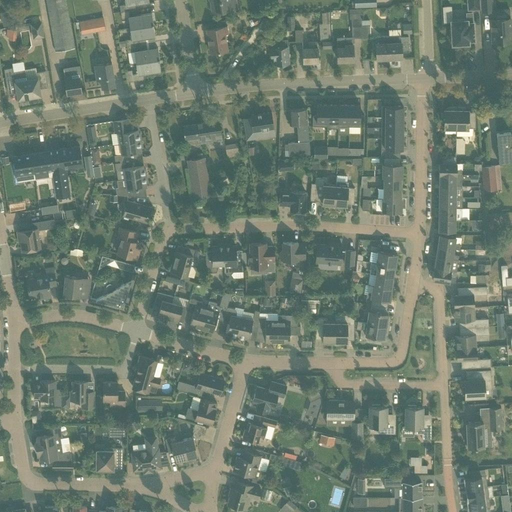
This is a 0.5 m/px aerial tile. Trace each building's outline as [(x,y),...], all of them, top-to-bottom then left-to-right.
[(46,0),(53,37),(70,34),(64,0),(46,0)] [(121,12),(135,9),(135,3),(148,1),(148,0),(126,0),(127,4),(120,5),(121,12)] [(210,0),(212,13),(232,9),(238,9),(236,0),(210,0)] [(480,10),(479,0),(466,0),(468,10),(480,10)] [(492,0),(480,0),(481,13),(493,12),(492,0)] [(136,15),(135,9),(121,12),(122,18),(129,17),(131,28),(153,24),(153,23),(152,24),(150,14),(152,14),(152,13),(136,15)] [(352,38),(362,38),(361,22),(361,9),(349,9),(350,18),(351,18),(352,38)] [(330,40),(329,12),(321,13),(322,24),(318,24),(320,41),(330,40)] [(451,30),(449,30),(450,38),(452,38),(452,44),(469,44),(468,41),(474,40),(473,22),(472,13),(466,13),(467,20),(451,21),(451,30)] [(102,17),(79,19),(80,33),(104,30),(102,17)] [(252,19),(255,24),(256,25),(259,23),(261,18),(260,17),(255,17),(252,19)] [(263,31),(269,21),(264,17),(257,27),(263,31)] [(510,18),(491,19),(492,42),(511,41),(510,18)] [(370,37),(369,21),(361,22),(362,38),(370,37)] [(44,37),(42,22),(30,24),(33,39),(44,37)] [(411,23),(402,24),(403,34),(411,34),(411,23)] [(153,24),(131,28),(132,39),(126,40),(127,46),(141,44),(140,38),(154,36),(152,26),(154,25),(153,24)] [(399,27),(399,34),(402,34),(401,24),(393,24),(393,28),(399,27)] [(207,29),(210,53),(227,51),(225,34),(228,34),(226,26),(207,29)] [(17,30),(7,29),(7,36),(9,37),(17,37),(17,30)] [(296,42),(303,41),(302,29),(295,30),(296,42)] [(401,37),(401,35),(391,36),(388,36),(389,59),(402,58),(402,52),(409,51),(408,36),(401,37)] [(389,59),(388,36),(376,36),(376,43),(376,59),(389,59)] [(270,40),(271,56),(274,56),(275,64),(288,63),(287,39),(270,40)] [(337,48),(338,61),(354,60),(353,45),(345,45),(345,40),(338,40),(339,48),(337,48)] [(303,49),(303,62),(318,62),(317,48),(316,48),(315,41),(307,41),(308,48),(303,49)] [(137,62),(159,59),(159,58),(158,58),(156,48),(158,48),(158,47),(142,50),(141,44),(127,46),(128,52),(135,51),(137,62)] [(125,71),(127,82),(144,79),(143,73),(160,70),(158,60),(159,60),(159,59),(137,62),(138,73),(133,74),(132,70),(125,71)] [(100,80),(102,88),(115,86),(111,63),(94,65),(96,80),(100,80)] [(67,94),(81,91),(79,77),(81,77),(80,67),(63,69),(64,76),(67,94)] [(30,99),(26,79),(24,70),(13,71),(13,68),(4,69),(8,91),(14,90),(15,93),(17,92),(18,100),(23,99),(23,100),(25,100),(30,99)] [(37,77),(26,79),(30,99),(32,99),(36,98),(36,96),(41,95),(40,88),(48,87),(45,71),(36,72),(37,77)] [(312,126),(327,126),(328,105),(317,105),(316,115),(313,115),(312,126)] [(338,105),(328,105),(327,126),(327,128),(338,128),(338,126),(338,105)] [(349,127),(349,105),(338,105),(338,126),(349,127)] [(349,105),(349,127),(360,127),(360,123),(360,105),(349,105)] [(381,106),(381,117),(403,117),(403,106),(385,106),(381,106)] [(444,129),(456,129),(456,106),(447,107),(447,109),(444,109),(444,114),(441,114),(440,123),(444,123),(444,129)] [(465,108),(456,106),(456,129),(468,129),(468,128),(475,128),(475,115),(468,115),(468,109),(465,109),(465,108)] [(288,109),(289,124),(297,124),(298,142),(288,142),(288,155),(309,154),(307,108),(288,109)] [(264,130),(273,128),(271,112),(250,115),(250,117),(243,118),(246,140),(254,139),(254,136),(265,134),(264,130)] [(381,127),(403,128),(403,117),(381,117),(381,127)] [(113,144),(119,143),(141,140),(140,133),(138,133),(138,129),(127,131),(125,119),(128,119),(127,118),(112,121),(114,133),(111,133),(113,144)] [(198,143),(222,140),(219,120),(183,125),(185,141),(197,139),(198,143)] [(381,138),(403,138),(403,128),(381,127),(381,138)] [(511,137),(511,138),(510,133),(496,134),(499,163),(511,161),(511,137)] [(403,138),(381,138),(381,149),(402,150),(403,138)] [(121,155),(141,152),(140,148),(142,147),(141,140),(119,143),(121,155)] [(227,157),(239,156),(237,143),(225,145),(227,157)] [(82,165),(80,146),(13,156),(17,181),(53,176),(56,197),(70,195),(66,168),(82,165)] [(314,158),(327,158),(327,156),(327,146),(314,146),(314,158)] [(92,165),(90,155),(84,156),(85,166),(92,165)] [(204,157),(188,160),(194,199),(210,197),(204,157)] [(396,158),(384,157),(384,164),(381,164),(381,174),(402,174),(402,164),(396,164),(396,158)] [(144,169),(143,165),(125,167),(124,162),(115,163),(115,169),(117,169),(118,180),(147,176),(146,169),(144,169)] [(279,171),(286,170),(286,162),(278,162),(279,171)] [(439,175),(440,175),(457,175),(461,175),(461,170),(455,170),(455,163),(442,163),(439,163),(439,175)] [(482,166),(484,191),(501,189),(499,165),(482,166)] [(101,176),(100,166),(93,167),(94,177),(101,176)] [(402,174),(381,174),(381,178),(383,178),(383,188),(398,188),(398,184),(402,184),(402,174)] [(440,175),(439,186),(456,186),(457,175),(440,175)] [(134,189),(146,187),(146,183),(148,183),(147,176),(118,180),(120,194),(127,195),(135,196),(134,189)] [(227,177),(222,181),(226,186),(231,182),(227,177)] [(325,206),(334,208),(336,185),(329,184),(326,178),(315,177),(315,184),(317,184),(316,198),(323,198),(322,204),(325,204),(325,206)] [(334,208),(343,207),(343,205),(346,206),(346,200),(353,201),(354,188),(347,187),(348,186),(336,185),(334,208)] [(439,186),(439,197),(456,197),(456,186),(439,186)] [(369,196),(370,188),(363,187),(362,195),(369,196)] [(398,188),(383,188),(383,198),(382,198),(382,201),(401,202),(402,192),(398,192),(398,188)] [(291,192),(280,192),(279,204),(291,205),(290,210),(305,211),(305,192),(291,191),(291,192)] [(439,197),(439,207),(456,208),(456,197),(439,197)] [(370,210),(371,199),(363,199),(362,210),(370,210)] [(147,223),(151,207),(127,200),(123,216),(147,223)] [(401,202),(382,201),(382,211),(401,211),(401,202)] [(58,211),(57,205),(41,207),(42,214),(58,211)] [(439,207),(439,218),(456,219),(461,219),(462,208),(456,208),(439,207)] [(456,231),(456,219),(439,218),(438,230),(456,231)] [(473,226),(473,229),(482,229),(482,220),(473,220),(473,225),(473,226)] [(135,242),(138,232),(120,227),(117,237),(121,238),(117,253),(136,259),(140,247),(139,247),(136,246),(137,243),(136,242),(135,242)] [(37,228),(17,231),(18,239),(20,238),(22,251),(40,248),(37,228)] [(457,237),(449,236),(439,234),(437,246),(438,246),(455,249),(459,250),(460,245),(455,244),(457,237)] [(395,266),(397,254),(380,251),(382,241),(371,240),(369,253),(371,255),(377,256),(376,263),(395,266)] [(304,243),(297,244),(292,244),(292,242),(282,242),(283,251),(280,251),(280,259),(283,259),(283,260),(298,260),(298,259),(305,259),(304,243)] [(266,271),(274,271),(274,246),(262,247),(262,243),(249,243),(250,252),(248,252),(248,264),(249,263),(249,268),(266,267),(266,271)] [(315,262),(318,262),(318,269),(337,270),(337,264),(340,264),(342,244),(333,243),(333,245),(317,244),(315,262)] [(224,264),(224,244),(218,244),(218,246),(212,246),(212,251),(206,251),(206,273),(216,272),(218,264),(224,264)] [(231,274),(233,272),(243,271),(242,250),(236,250),(236,245),(230,246),(230,244),(224,244),(224,264),(224,272),(226,274),(231,274)] [(436,257),(453,259),(458,260),(458,256),(454,255),(455,249),(438,246),(436,257)] [(175,250),(172,261),(190,266),(191,260),(197,262),(200,251),(186,247),(184,253),(175,250)] [(354,250),(346,250),(345,264),(353,265),(354,250)] [(119,268),(133,272),(135,265),(102,256),(98,268),(114,260),(119,268)] [(434,267),(456,271),(458,260),(453,259),(436,257),(434,267)] [(180,279),(185,281),(188,282),(190,276),(187,276),(190,266),(172,261),(169,271),(181,274),(180,279)] [(370,274),(394,277),(395,266),(376,263),(376,265),(376,270),(370,269),(370,274)] [(49,287),(56,285),(53,267),(46,268),(46,273),(42,274),(42,277),(27,280),(28,289),(27,289),(26,290),(27,295),(28,296),(29,296),(30,297),(42,295),(42,298),(51,297),(49,287)] [(455,282),(456,271),(434,267),(432,279),(449,282),(455,282)] [(372,286),(392,289),(394,277),(370,274),(368,285),(372,286)] [(485,283),(485,275),(476,274),(475,283),(485,283)] [(65,276),(64,295),(80,296),(81,294),(87,295),(87,297),(88,297),(89,285),(81,284),(82,278),(65,276)] [(300,293),(303,279),(291,277),(289,291),(300,293)] [(124,302),(131,280),(115,289),(113,285),(111,284),(109,283),(107,284),(106,287),(106,289),(108,293),(96,300),(118,306),(124,302)] [(275,295),(275,280),(265,280),(265,295),(275,295)] [(390,300),(392,289),(372,286),(371,292),(369,292),(366,294),(365,301),(368,304),(371,304),(383,306),(384,300),(390,300)] [(452,305),(454,305),(454,308),(473,307),(473,295),(487,294),(486,286),(457,287),(458,295),(453,295),(454,299),(452,299),(452,305)] [(221,298),(229,300),(231,294),(223,292),(221,298)] [(167,320),(172,302),(174,297),(163,294),(157,317),(167,320)] [(319,300),(318,300),(319,296),(307,295),(307,304),(318,304),(319,300)] [(201,329),(207,308),(200,306),(202,301),(190,298),(188,307),(187,310),(193,311),(189,326),(201,329)] [(217,318),(223,320),(226,308),(216,306),(217,303),(209,301),(207,308),(201,329),(213,332),(217,318)] [(187,310),(188,307),(172,302),(167,320),(178,322),(181,310),(186,312),(187,310)] [(315,305),(307,304),(307,312),(315,313),(315,305)] [(382,313),(383,306),(371,304),(370,311),(368,311),(366,323),(389,326),(389,317),(388,317),(388,314),(382,313)] [(237,338),(241,317),(236,316),(237,311),(235,309),(227,307),(226,308),(223,320),(223,322),(229,323),(226,334),(231,335),(230,337),(237,338)] [(473,307),(454,308),(455,321),(459,320),(459,328),(488,326),(488,319),(474,320),(473,307)] [(257,328),(259,316),(259,311),(255,310),(253,319),(241,317),(237,338),(244,340),(245,338),(249,339),(251,327),(257,328)] [(277,343),(289,343),(290,326),(297,327),(297,315),(278,315),(278,320),(277,343)] [(265,342),(277,343),(278,320),(265,320),(265,317),(259,316),(257,328),(265,330),(265,342)] [(326,343),(334,345),(335,322),(329,322),(325,317),(318,317),(316,329),(323,329),(323,333),(322,333),(322,336),(323,336),(323,342),(326,342),(326,343)] [(353,336),(354,326),(354,323),(347,323),(347,322),(346,322),(341,322),(335,322),(334,345),(343,344),(343,342),(347,342),(347,336),(353,336)] [(365,341),(378,343),(379,336),(384,337),(385,334),(387,335),(389,326),(366,323),(365,330),(361,329),(359,338),(365,339),(365,341)] [(488,326),(459,328),(460,335),(455,335),(456,348),(475,347),(475,335),(489,334),(488,326)] [(475,347),(456,348),(456,351),(454,351),(455,357),(456,357),(457,360),(461,360),(461,368),(490,366),(490,359),(476,360),(475,347)] [(136,389),(149,393),(149,392),(155,394),(157,386),(158,386),(160,379),(152,376),(157,360),(140,356),(135,373),(137,373),(135,381),(138,382),(136,389)] [(183,363),(181,370),(188,372),(190,365),(183,363)] [(464,386),(463,386),(463,395),(465,395),(465,397),(485,396),(484,387),(492,387),(491,370),(478,370),(478,379),(464,380),(464,386)] [(196,388),(220,395),(224,379),(214,377),(210,376),(200,373),(196,388)] [(34,383),(34,398),(41,398),(41,399),(55,399),(55,381),(41,381),(41,384),(34,383)] [(82,400),(82,406),(82,407),(94,407),(94,391),(87,391),(87,381),(72,381),(72,391),(71,391),(70,400),(82,400)] [(124,406),(125,391),(117,391),(117,381),(103,381),(103,398),(110,398),(110,406),(124,406)] [(176,389),(188,392),(190,384),(179,381),(176,389)] [(284,395),(286,386),(271,381),(269,390),(268,389),(268,390),(264,389),(265,389),(256,386),(252,402),(258,403),(256,410),(268,413),(269,406),(274,408),(278,393),(284,395)] [(316,387),(308,391),(308,392),(311,397),(319,393),(316,387)] [(61,407),(69,408),(70,395),(61,395),(61,407)] [(188,407),(185,416),(212,424),(216,409),(215,409),(217,403),(201,398),(197,410),(188,407)] [(140,399),(138,400),(138,409),(138,412),(139,412),(147,412),(147,410),(153,410),(153,399),(140,399)] [(327,401),(326,411),(326,420),(352,421),(352,436),(362,436),(362,421),(354,420),(354,402),(337,401),(337,400),(329,400),(329,401),(327,401)] [(395,434),(395,421),(386,420),(386,406),(380,406),(380,404),(371,404),(371,406),(369,406),(369,426),(369,433),(395,434)] [(431,439),(431,421),(422,421),(422,407),(416,406),(416,405),(407,405),(407,406),(405,406),(405,426),(414,427),(413,434),(421,434),(421,439),(431,439)] [(466,422),(467,447),(484,446),(483,428),(490,428),(490,430),(502,430),(501,407),(489,408),(489,422),(483,422),(483,421),(466,422)] [(31,411),(32,416),(36,415),(37,422),(38,426),(42,425),(39,410),(35,411),(35,410),(31,411)] [(283,423),(277,421),(277,420),(264,416),(262,423),(275,427),(281,428),(283,423)] [(136,420),(128,424),(132,431),(139,426),(136,420)] [(267,427),(248,422),(247,429),(245,428),(242,437),(258,442),(259,436),(264,437),(267,427)] [(182,440),(187,460),(194,459),(194,457),(198,456),(194,442),(197,442),(200,433),(204,435),(207,426),(195,423),(192,431),(194,432),(192,437),(182,440)] [(36,448),(61,444),(60,438),(61,437),(60,426),(46,428),(47,434),(36,436),(37,441),(35,441),(36,448)] [(114,426),(113,436),(116,436),(125,437),(125,426),(116,426),(114,426)] [(334,437),(320,434),(319,441),(333,445),(334,437)] [(175,436),(170,437),(165,439),(168,451),(173,450),(176,461),(180,460),(180,462),(187,460),(182,440),(176,441),(175,436)] [(134,470),(151,468),(160,467),(158,449),(157,449),(156,437),(146,438),(146,443),(132,445),(133,452),(132,452),(134,470)] [(96,450),(96,459),(94,460),(96,466),(96,469),(113,469),(113,457),(122,457),(122,448),(104,448),(104,443),(95,443),(95,450),(96,450)] [(52,469),(73,469),(73,462),(72,462),(70,451),(63,452),(61,444),(36,448),(37,455),(39,455),(40,460),(53,458),(53,461),(52,461),(52,469)] [(236,466),(235,470),(250,475),(249,477),(261,480),(263,470),(257,468),(261,456),(245,452),(243,459),(237,457),(234,466),(236,466)] [(296,466),(298,454),(283,453),(282,465),(296,466)] [(421,464),(414,464),(414,465),(414,472),(427,473),(427,465),(421,465),(421,464)] [(464,478),(465,489),(486,486),(484,469),(468,471),(468,477),(464,478)] [(398,497),(422,497),(421,497),(421,481),(403,481),(403,478),(384,478),(384,487),(402,487),(402,497),(398,497)] [(253,486),(237,482),(235,489),(232,488),(227,504),(243,509),(247,496),(258,499),(261,489),(253,487),(253,486)] [(289,495),(295,492),(291,484),(283,488),(287,496),(289,495)] [(488,497),(486,486),(465,489),(467,500),(488,497)] [(421,511),(422,497),(398,497),(398,511),(421,511)] [(488,497),(467,500),(468,511),(469,511),(485,511),(485,508),(489,508),(490,508),(488,497)] [(288,499),(284,504),(292,511),(297,506),(288,499)]
